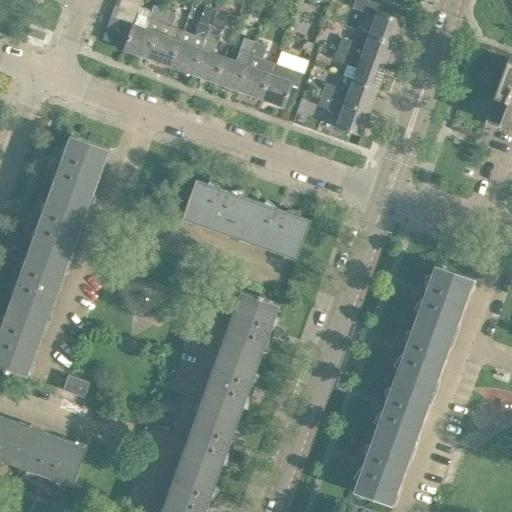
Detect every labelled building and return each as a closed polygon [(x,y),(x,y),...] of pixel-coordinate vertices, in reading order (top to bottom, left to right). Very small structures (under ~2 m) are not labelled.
[(116,0),(114,5),(137,13),(141,2),(135,0),(116,0)] [(375,17),(369,34),(394,43),(402,20),(380,12),(383,5),(369,0),(354,0),(352,7),(366,12),(365,13),(375,17)] [(110,16),(133,24),(137,13),(114,5),(110,16)] [(124,49),(147,57),(164,9),(154,5),(145,28),(133,24),(129,36),(125,47),(124,49)] [(147,57),(170,65),(182,30),(171,26),(176,13),(164,9),(147,57)] [(110,16),(106,28),(129,36),(133,24),(110,16)] [(170,65),(192,73),(210,25),(199,21),(194,34),(182,30),(170,65)] [(192,73),(215,82),(224,56),(213,52),(221,29),(210,25),(192,73)] [(102,39),(125,47),(129,36),(106,28),(102,39)] [(342,37),(338,48),(386,66),(394,43),(369,34),(365,45),(342,37)] [(215,82),(238,90),(255,41),(244,37),(235,60),(224,56),(215,82)] [(238,90),(261,98),(273,63),(261,58),(266,45),(255,41),(238,90)] [(278,60),(306,69),(310,57),(282,48),(278,60)] [(357,68),(353,79),(378,88),(386,66),(338,48),(334,59),(357,68)] [(500,122),(501,122),(511,126),(511,58),(508,57),(494,95),(495,95),(488,113),(501,118),(500,122)] [(273,63),(261,98),(283,106),(291,84),(298,87),(303,73),(273,63)] [(322,93),(321,94),(370,111),(378,88),(353,79),(348,91),(325,82),(324,85),(313,81),(310,88),(322,93)] [(370,111),(321,94),(317,105),(340,113),(336,125),(361,134),(370,111)] [(296,112),(305,118),(315,106),(307,100),(296,112)] [(59,167),(50,190),(89,204),(110,148),(70,133),(62,158),(58,157),(55,165),(59,167)] [(182,218),(239,238),(253,199),(229,190),(231,187),(222,183),(221,187),(196,178),(182,218)] [(38,223),(29,247),(69,261),(89,204),(50,190),(41,214),(38,213),(35,222),(38,223)] [(253,199),(239,238),(296,258),(310,219),(286,210),(287,207),(278,204),(277,207),(253,199)] [(18,280),(9,304),(49,318),(69,261),(29,247),(21,271),(17,270),(14,278),(18,280)] [(422,297),(414,320),(454,334),(474,277),(435,263),(426,288),(423,287),(420,296),(422,297)] [(241,289),(220,346),(260,360),(268,337),(272,338),(275,329),(271,328),(280,303),(263,297),(264,294),(259,292),(258,295),(241,289)] [(49,318),(9,304),(1,327),(0,327),(0,364),(6,366),(5,370),(10,372),(11,368),(28,375),(49,318)] [(402,353),(394,376),(433,390),(454,334),(414,320),(405,344),(403,343),(400,352),(402,353)] [(220,346),(200,403),(239,417),(248,393),(251,394),(254,386),(251,384),(260,360),(220,346)] [(63,389),(64,389),(64,388),(83,395),(83,396),(84,397),(90,381),(68,374),(63,389)] [(382,409),(374,433),(413,447),(433,390),(394,376),(385,401),(383,400),(380,408),(382,409)] [(200,403),(179,460),(219,474),(228,450),(231,451),(234,442),(231,441),(239,417),(200,403)] [(0,458),(15,464),(30,425),(0,414),(0,458)] [(30,425),(15,464),(39,473),(38,476),(47,480),(48,476),(73,485),(87,446),(30,425)] [(413,447),(374,433),(365,457),(362,456),(359,465),(362,466),(353,490),(354,490),(392,504),(393,504),(413,447)] [(219,474),(179,460),(160,511),(205,511),(207,506),(211,507),(214,499),(211,497),(219,474)]
